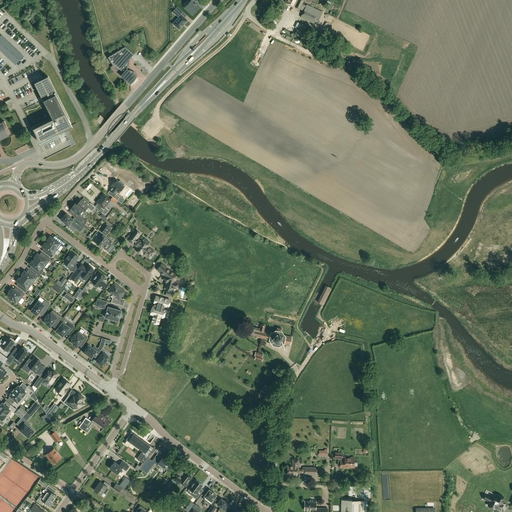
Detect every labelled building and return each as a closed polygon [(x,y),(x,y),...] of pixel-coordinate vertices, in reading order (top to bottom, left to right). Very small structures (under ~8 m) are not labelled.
[(192,0),(185,8),(193,14),(199,7),(192,0)] [(306,6),(302,4),(304,0),(303,0),(285,0),(285,2),(300,9),(304,11),(301,17),(316,24),(322,12),(307,5),(306,6)] [(277,12),(281,3),(276,1),(272,9),(277,12)] [(277,17),(279,13),(272,10),(267,21),(272,24),(275,17),(277,17)] [(173,23),(173,24),(179,29),(180,29),(182,26),(185,23),(187,21),(188,20),(187,20),(181,15),(173,23)] [(309,32),(311,28),(308,27),(300,23),(295,34),(303,38),(306,31),(309,32)] [(1,34),(0,34),(0,50),(15,64),(23,56),(1,34)] [(134,54),(125,46),(108,57),(113,65),(114,65),(120,70),(123,72),(121,76),(130,84),(136,77),(132,74),(134,72),(130,70),(130,71),(127,69),(126,69),(123,66),(134,54)] [(44,94),(46,98),(43,99),(53,118),(34,128),(38,135),(36,136),(40,143),(58,134),(57,132),(59,131),(61,134),(64,132),(62,129),(64,128),(65,130),(73,127),(68,118),(69,117),(56,92),(54,94),(52,90),(55,89),(48,75),(35,82),(42,96),(44,94)] [(10,110),(16,107),(11,98),(6,101),(10,110)] [(0,138),(10,133),(4,121),(0,122),(0,138)] [(119,192),(124,187),(116,180),(111,185),(113,187),(110,190),(115,194),(117,191),(119,192)] [(104,214),(109,209),(105,205),(110,199),(104,194),(97,202),(102,206),(99,209),(104,214)] [(88,206),(81,200),(80,199),(79,199),(77,201),(77,202),(78,203),(77,205),(83,210),(82,210),(84,211),(87,207),(92,211),(95,207),(91,203),(88,206)] [(83,210),(77,205),(75,203),(73,205),(72,205),(70,207),(70,208),(71,208),(78,215),(76,217),(81,222),(83,223),(84,225),(87,221),(83,218),(84,217),(79,214),(82,210),(83,210)] [(62,216),(61,218),(61,219),(61,220),(67,225),(68,226),(70,223),(76,228),(80,232),(85,227),(82,224),(83,223),(81,222),(76,217),(74,220),(66,214),(64,216),(63,216),(62,216)] [(107,239),(105,237),(112,228),(106,224),(100,232),(104,235),(103,236),(103,235),(96,244),(101,248),(101,247),(108,251),(108,252),(109,250),(112,252),(115,248),(113,246),(114,244),(107,239)] [(131,236),(128,240),(133,244),(134,242),(136,240),(140,234),(135,230),(131,236)] [(47,242),(57,250),(61,245),(63,246),(66,243),(58,238),(56,240),(50,236),(48,240),(49,240),(47,242)] [(136,240),(134,242),(136,243),(135,245),(137,247),(136,249),(135,249),(138,252),(142,254),(143,253),(144,254),(143,254),(144,254),(145,256),(146,256),(147,256),(150,259),(155,252),(152,250),(147,247),(148,246),(148,245),(150,242),(144,238),(143,239),(142,240),(143,240),(142,241),(141,242),(139,240),(137,241),(136,240)] [(57,250),(47,242),(46,244),(45,243),(42,247),(48,251),(46,254),(51,258),(57,250)] [(64,262),(61,266),(67,271),(68,268),(69,269),(75,261),(79,257),(71,251),(64,262)] [(36,258),(34,260),(44,267),(50,259),(45,255),(43,258),(37,254),(35,257),(36,258)] [(42,270),(44,267),(34,260),(33,261),(32,261),(30,264),(35,268),(33,271),(39,276),(43,271),(42,270)] [(75,270),(81,264),(78,261),(72,267),(75,270)] [(174,290),(174,288),(176,288),(177,288),(177,287),(178,286),(178,285),(179,280),(176,279),(177,275),(166,268),(167,267),(166,267),(164,266),(165,265),(164,265),(162,264),(157,269),(160,272),(161,273),(163,276),(164,278),(165,278),(166,281),(166,282),(165,287),(174,290)] [(86,268),(83,271),(82,270),(79,267),(73,275),(76,277),(79,273),(81,275),(87,279),(89,277),(92,273),(92,272),(94,270),(93,269),(93,268),(90,265),(89,266),(88,265),(86,268)] [(22,277),(32,284),(38,276),(32,272),(30,275),(24,271),(22,274),(23,275),(22,277)] [(98,287),(98,286),(103,290),(107,284),(102,281),(105,277),(99,272),(91,282),(98,287)] [(32,284),(22,277),(20,279),(19,278),(17,281),(22,285),(20,288),(26,292),(32,284)] [(58,280),(56,283),(62,287),(67,280),(64,277),(60,282),(58,280)] [(118,286),(116,284),(115,284),(114,284),(111,288),(109,290),(109,291),(115,296),(114,299),(112,298),(111,303),(119,305),(120,300),(119,300),(119,299),(125,292),(118,286)] [(326,286),(318,302),(321,304),(329,287),(326,286)] [(19,290),(17,293),(11,288),(9,292),(10,293),(8,295),(10,297),(9,298),(13,301),(14,300),(18,303),(21,305),(25,300),(22,297),(25,294),(19,290)] [(152,322),(158,324),(160,317),(163,318),(166,310),(163,309),(164,306),(168,307),(170,300),(156,296),(154,303),(155,303),(154,307),(153,306),(151,314),(154,315),(152,322)] [(119,321),(120,318),(121,314),(122,311),(116,309),(113,308),(108,307),(106,306),(107,302),(98,299),(96,306),(105,309),(107,309),(105,318),(110,319),(109,319),(110,319),(110,320),(113,321),(114,320),(119,321)] [(37,315),(38,313),(41,309),(45,312),(50,305),(44,300),(42,303),(38,301),(31,311),(37,315)] [(45,318),(46,319),(45,321),(47,323),(47,324),(50,327),(54,321),(57,323),(62,317),(53,310),(49,315),(48,315),(45,318)] [(63,322),(56,331),(59,333),(58,334),(62,336),(63,336),(68,330),(70,332),(74,326),(68,321),(66,325),(63,322)] [(258,337),(262,338),(264,330),(265,325),(261,324),(260,328),(249,326),(247,334),(258,336),(258,337)] [(290,345),(292,337),(282,335),(281,333),(282,328),(277,327),(276,331),(272,334),(271,334),(271,332),(264,330),(262,338),(271,340),(273,343),(278,345),(280,343),(290,345)] [(75,335),(72,338),(73,339),(71,341),(74,343),(73,344),(77,347),(81,341),(84,343),(88,338),(79,331),(76,335),(75,335)] [(0,339),(0,345),(2,347),(0,350),(0,351),(5,355),(8,351),(7,350),(14,342),(12,341),(13,340),(9,337),(9,338),(6,336),(2,341),(0,339)] [(96,352),(98,354),(102,349),(103,347),(104,344),(101,343),(100,346),(98,349),(94,346),(93,348),(88,345),(83,352),(86,354),(88,356),(92,358),(96,352)] [(5,361),(10,365),(16,357),(22,361),(25,357),(24,356),(27,352),(26,351),(27,350),(24,347),(23,348),(22,348),(16,355),(12,352),(8,358),(5,361)] [(105,351),(102,349),(98,354),(100,356),(96,361),(102,365),(104,362),(105,363),(107,360),(106,359),(108,356),(103,353),(105,351)] [(256,352),(255,356),(256,356),(255,359),(262,361),(263,357),(262,357),(263,354),(256,352)] [(29,357),(22,368),(28,372),(30,369),(31,368),(34,371),(34,372),(39,376),(43,371),(37,367),(40,363),(41,362),(34,357),(32,360),(29,358),(30,358),(29,357)] [(45,375),(43,378),(44,379),(51,384),(52,384),(55,381),(54,380),(58,375),(53,371),(52,372),(49,370),(45,375)] [(38,378),(33,385),(38,388),(43,381),(38,378)] [(70,384),(63,379),(56,389),(62,394),(65,391),(65,392),(68,388),(67,388),(70,384)] [(15,388),(13,390),(24,399),(28,394),(30,396),(33,392),(27,387),(25,389),(22,387),(21,388),(19,386),(18,385),(16,389),(15,388)] [(12,393),(9,396),(15,400),(12,403),(17,407),(24,399),(13,390),(11,392),(12,393)] [(69,394),(64,402),(67,405),(70,402),(73,405),(75,408),(76,408),(77,409),(80,407),(80,406),(83,404),(82,401),(84,397),(77,392),(77,393),(75,395),(74,395),(73,397),(70,394),(69,394)] [(24,415),(17,423),(21,427),(19,429),(29,438),(35,431),(29,426),(31,424),(27,421),(40,405),(36,401),(27,412),(24,415)] [(2,403),(0,405),(0,409),(8,417),(12,412),(13,412),(16,409),(11,405),(9,407),(6,405),(6,406),(2,403)] [(43,408),(49,419),(55,411),(51,408),(50,409),(45,405),(43,408)] [(95,416),(90,422),(85,419),(79,427),(87,433),(91,428),(90,427),(94,421),(103,428),(106,424),(107,425),(110,421),(99,412),(96,417),(95,416)] [(56,442),(61,439),(55,431),(50,434),(56,442)] [(126,440),(125,441),(126,442),(134,448),(141,453),(137,459),(142,463),(140,466),(137,464),(135,468),(138,471),(149,456),(150,454),(151,452),(154,448),(149,445),(140,438),(138,437),(138,436),(136,435),(132,432),(130,435),(126,440)] [(53,463),(60,457),(54,449),(47,454),(53,463)] [(341,458),(341,460),(340,460),(340,467),(345,467),(354,467),(354,466),(357,467),(357,462),(354,462),(355,458),(354,458),(354,457),(351,457),(351,458),(345,458),(345,457),(342,456),(342,453),(336,453),(335,458),(341,458)] [(141,467),(140,468),(145,472),(150,465),(152,467),(155,463),(160,467),(162,465),(167,470),(172,463),(167,459),(168,457),(164,455),(160,461),(158,459),(160,456),(157,454),(152,461),(148,458),(141,467)] [(297,473),(303,473),(303,469),(298,469),(298,460),(292,459),(292,466),(288,466),(287,475),(297,475),(297,473)] [(126,470),(129,466),(122,461),(119,465),(114,462),(110,468),(117,474),(122,467),(126,470)] [(318,475),(318,468),(303,467),(303,469),(303,473),(303,475),(318,475)] [(180,482),(186,486),(188,483),(187,482),(192,476),(186,472),(183,476),(181,475),(180,476),(178,474),(174,480),(179,483),(180,482)] [(191,495),(197,499),(200,494),(197,492),(203,485),(196,479),(189,489),(194,492),(191,495)] [(105,493),(111,486),(106,483),(105,485),(100,481),(94,490),(101,495),(103,492),(105,493)] [(119,492),(122,488),(116,484),(113,488),(119,492)] [(47,491),(44,496),(52,501),(56,496),(54,494),(56,491),(48,485),(45,489),(47,491)] [(209,489),(204,496),(208,499),(206,501),(211,505),(214,501),(213,500),(217,495),(209,489)] [(52,501),(44,496),(41,494),(36,501),(41,505),(44,502),(51,506),(54,502),(52,501)] [(501,504),(504,498),(499,495),(498,498),(491,496),(491,497),(486,495),(484,499),(491,502),(490,506),(493,508),(494,507),(500,510),(503,505),(501,504)] [(221,498),(217,504),(221,507),(219,510),(220,511),(225,511),(226,511),(225,510),(229,504),(221,498)] [(344,511),(342,511),(341,511),(362,511),(359,511),(359,508),(363,508),(363,503),(352,503),(352,501),(342,500),(342,506),(344,506),(344,511)] [(312,511),(327,511),(328,508),(316,508),(316,502),(305,501),(304,510),(312,510),(312,511)] [(19,511),(26,505),(24,503),(15,511),(19,511)]
